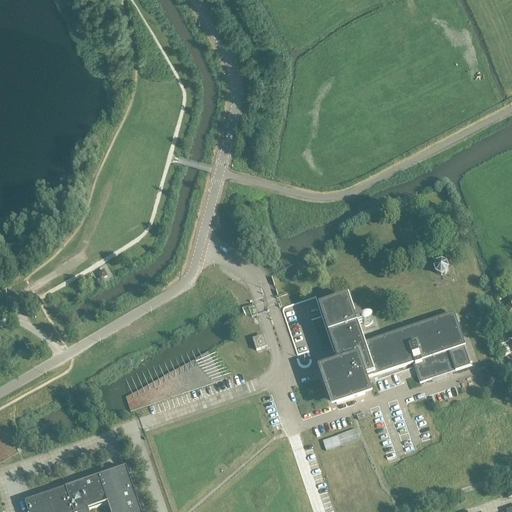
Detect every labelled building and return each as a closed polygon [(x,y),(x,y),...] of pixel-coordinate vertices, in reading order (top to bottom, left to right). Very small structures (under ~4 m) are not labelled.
[(448,270),(446,265),(445,264),(443,263),(442,263),(441,263),(440,263),(439,263),(439,264),(438,264),(437,265),(436,266),(435,268),(435,269),(435,270),(435,271),(435,272),(436,273),(437,274),(438,275),(439,275),(440,276),(442,276),(443,276),(444,275),(445,275),(446,274),(447,273),(447,272),(448,271),(448,270)] [(107,276),(104,271),(98,274),(102,280),(107,276)] [(364,347),(348,299),(319,309),(336,357),(339,356),(339,357),(340,357),(343,365),(342,365),(342,366),(341,366),(341,367),(342,367),(342,368),(343,369),(344,369),(345,370),(327,376),(336,404),(364,394),(360,381),(414,363),(415,365),(415,366),(415,367),(415,366),(416,366),(421,364),(422,364),(425,373),(418,376),(420,383),(470,367),(453,317),(364,347)] [(264,346),(262,339),(257,340),(257,338),(253,340),(256,351),(260,350),(260,348),(264,346)] [(21,452),(7,427),(0,431),(0,463),(18,453),(19,453),(21,452)] [(357,429),(323,441),(327,452),(361,440),(357,429)] [(141,511),(135,494),(126,469),(26,503),(28,511),(141,511)]
